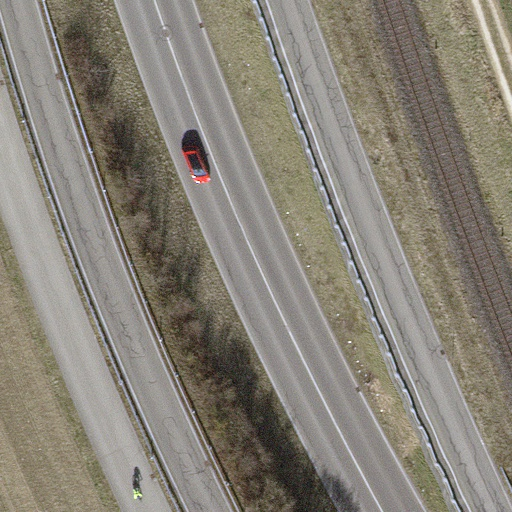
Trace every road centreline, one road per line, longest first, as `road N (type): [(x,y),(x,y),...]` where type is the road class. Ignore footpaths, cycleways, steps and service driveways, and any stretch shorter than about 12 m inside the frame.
road 1 (secondary): [(157,0),(270,288),(382,511)]
road 2 (secondary): [(495,511),(407,316),(291,0)]
road 3 (secondary): [(21,0),(116,283),(215,511)]
road 4 (track): [(149,511),(41,265),(0,136)]
